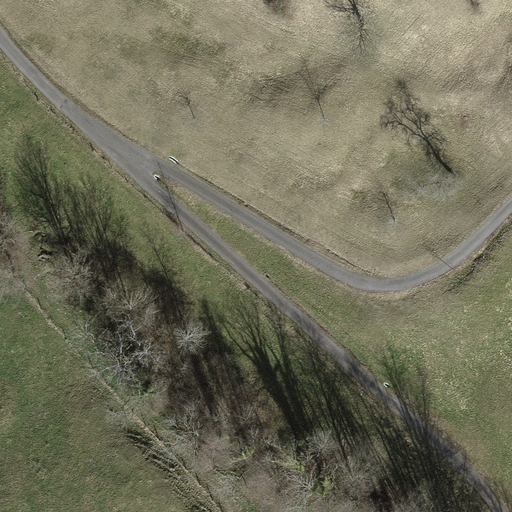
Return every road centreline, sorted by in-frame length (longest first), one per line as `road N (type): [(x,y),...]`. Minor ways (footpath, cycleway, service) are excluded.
road 1 (track): [(497,511),(470,472),(69,112)]
road 2 (track): [(69,112),(247,213),(342,280),(401,287),(454,259),(511,205)]
